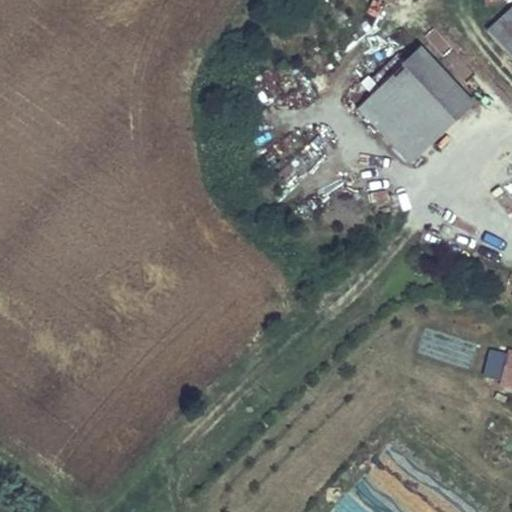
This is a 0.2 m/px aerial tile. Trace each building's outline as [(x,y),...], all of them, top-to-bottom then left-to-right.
[(511,14),(494,32),(511,50),(511,14)] [(404,154),(463,89),(411,39),(351,104),(404,154)] [(367,195),(392,207),(398,194),(374,182),(367,195)] [(426,227),(422,241),(451,249),(454,235),(426,227)] [(487,348),(482,376),(496,379),(501,350),(487,348)] [(511,388),(511,350),(500,349),(494,386),(511,388)]
